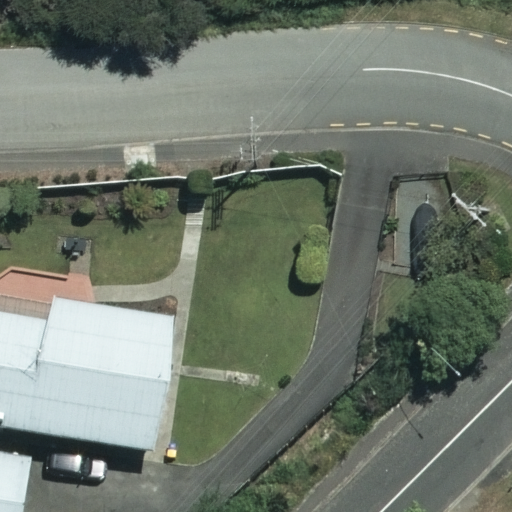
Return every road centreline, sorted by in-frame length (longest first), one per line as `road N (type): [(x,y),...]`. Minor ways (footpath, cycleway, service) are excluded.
road 1 (residential): [(0,97),(352,69),(430,73),(511,97)]
road 2 (residential): [(386,511),(511,384)]
